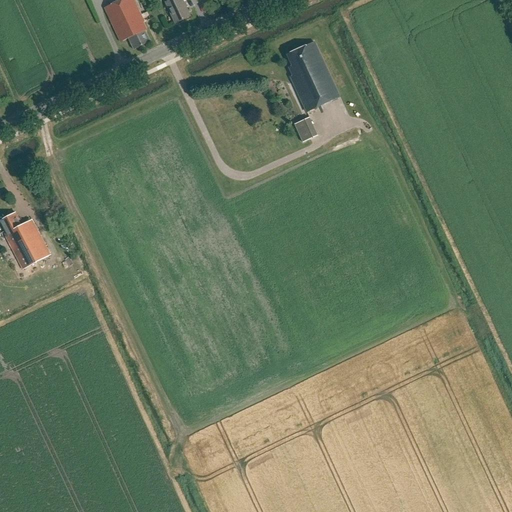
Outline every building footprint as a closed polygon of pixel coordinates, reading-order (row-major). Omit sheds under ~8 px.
[(129,39),(134,51),(151,43),(146,32),(147,31),(144,23),(145,23),(134,0),(122,0),(105,8),(121,43),(129,39)] [(172,0),(166,3),(175,24),(191,17),(182,0),(172,0)] [(291,78),(307,113),(340,98),(314,43),(287,56),(293,67),(289,68),(293,76),(291,78)] [(295,125),(303,144),(318,137),(310,118),(295,125)] [(248,155),(252,165),(295,144),(291,135),(248,155)] [(0,222),(5,232),(3,233),(23,270),(51,256),(32,220),(22,226),(15,213),(0,221),(0,222)]
